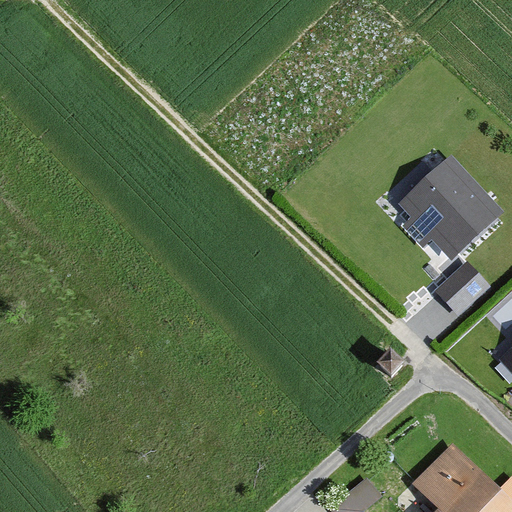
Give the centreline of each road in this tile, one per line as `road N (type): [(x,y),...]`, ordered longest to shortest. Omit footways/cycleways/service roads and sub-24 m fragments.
road 1 (track): [(49,0),(439,367)]
road 2 (residential): [(274,511),(439,367),(511,435)]
